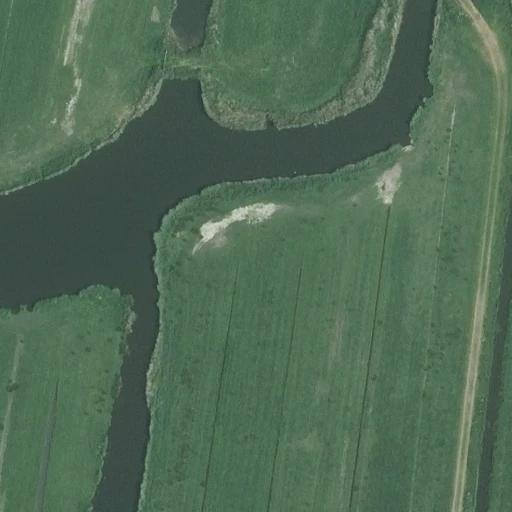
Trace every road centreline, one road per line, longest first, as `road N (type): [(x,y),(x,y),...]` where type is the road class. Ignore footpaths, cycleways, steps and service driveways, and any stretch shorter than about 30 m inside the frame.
road 1 (track): [(460,0),(499,55),(505,117),(457,511)]
road 2 (track): [(345,0),(233,75),(0,54)]
